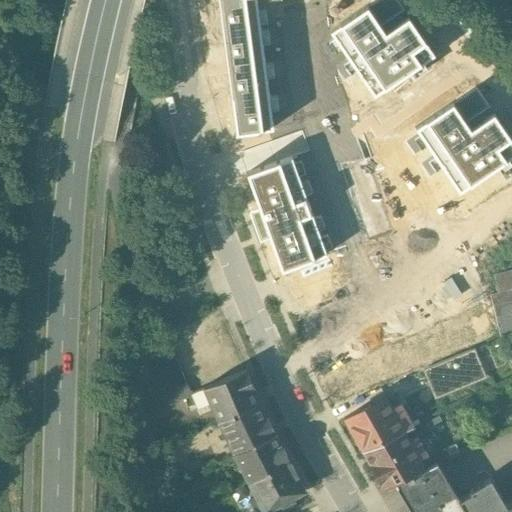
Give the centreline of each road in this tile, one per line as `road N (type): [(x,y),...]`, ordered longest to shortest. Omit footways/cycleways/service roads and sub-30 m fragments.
road 1 (residential): [(353,511),(234,254),(182,91),(175,0)]
road 2 (primary): [(61,511),(68,253),(111,0)]
